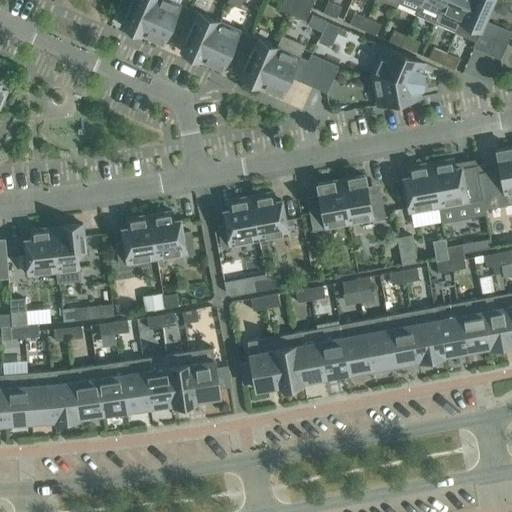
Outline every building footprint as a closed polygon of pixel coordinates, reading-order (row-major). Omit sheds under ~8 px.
[(130,6),(121,26),(142,35),(157,0),(120,0),(120,2),(130,6)] [(163,44),(171,24),(180,28),(189,9),(168,0),(157,0),(142,35),(163,44)] [(287,0),(282,0),(279,9),(292,15),(297,4),(287,0)] [(298,0),(297,4),(310,10),(314,0),(298,0)] [(399,0),(399,2),(418,10),(422,0),(399,0)] [(422,0),(418,10),(416,14),(435,23),(440,12),(441,12),(445,0),(422,0)] [(456,32),(461,21),(460,21),(469,0),(445,0),(441,12),(440,12),(435,23),(456,32)] [(461,21),(456,32),(476,41),(485,21),(493,0),(469,0),(460,21),(461,21)] [(511,1),(507,0),(495,0),(492,9),(505,15),(511,1)] [(336,18),(341,7),(328,1),(323,12),(336,18)] [(292,15),(305,21),(310,10),(297,4),(292,15)] [(189,32),(181,52),(201,61),(218,22),(189,9),(180,28),(189,32)] [(354,13),(349,24),(362,29),(367,18),(354,13)] [(375,35),(380,24),(367,18),(362,29),(375,35)] [(476,41),(474,46),(487,52),(498,27),(485,21),(476,41)] [(222,70),(231,50),(240,54),(248,35),(218,22),(201,61),(222,70)] [(500,58),(511,32),(498,27),(487,52),(500,58)] [(393,30),(389,41),(402,47),(407,35),(393,30)] [(249,58),(240,78),(261,87),(278,47),(277,47),(248,35),(240,54),(249,58)] [(415,52),(420,41),(407,35),(402,47),(415,52)] [(308,61),(299,57),(303,46),(282,36),(277,47),(278,47),(261,87),(281,96),(290,76),(300,80),(308,61)] [(384,45),(371,74),(423,80),(424,72),(422,71),(425,64),(384,45)] [(433,47),(428,58),(441,64),(446,53),(433,47)] [(455,70),(459,58),(446,53),(441,64),(455,70)] [(311,55),(308,61),(300,80),(313,86),(324,60),(311,55)] [(326,92),(337,66),(324,60),(313,86),(326,92)] [(371,74),(377,105),(421,97),(420,88),(422,88),(423,80),(371,74)] [(488,171),(478,172),(483,199),(485,208),(494,207),(511,203),(511,147),(497,150),(500,168),(488,171)] [(438,163),(431,165),(439,207),(483,199),(478,172),(477,165),(454,169),(452,158),(438,161),(438,163)] [(403,178),(409,212),(439,207),(431,165),(423,166),(423,164),(408,166),(410,177),(403,178)] [(364,175),(348,178),(349,180),(341,181),(349,223),(384,217),(380,191),(367,193),(364,175)] [(308,204),(313,230),(349,223),(341,181),(333,183),(333,180),(317,183),(321,202),(308,204)] [(273,192),(258,194),(259,197),(251,198),(259,240),(288,235),(282,201),(275,202),(273,192)] [(259,240),(251,198),(243,199),(243,197),(228,200),(230,210),(223,212),(226,224),(218,226),(222,247),(229,246),(232,260),(260,255),(257,240),(259,240)] [(172,211),(157,213),(157,215),(150,217),(157,259),(194,253),(190,231),(183,233),(181,220),(173,221),(172,211)] [(116,243),(119,265),(157,259),(150,217),(142,218),(142,215),(127,218),(129,228),(122,230),(124,242),(116,243)] [(57,272),(58,282),(80,280),(77,252),(86,251),(83,224),(61,226),(61,229),(53,229),(58,272),(57,272)] [(25,241),(28,275),(57,272),(58,272),(53,229),(46,230),(45,228),(31,229),(32,240),(25,241)] [(398,238),(402,264),(417,261),(412,235),(398,238)] [(318,238),(306,240),(308,254),(320,253),(318,238)] [(490,239),(448,246),(450,258),(464,256),(463,253),(492,247),(490,239)] [(434,249),(436,261),(450,258),(448,246),(434,249)] [(511,262),(511,253),(511,250),(498,253),(500,265),(511,262)] [(484,255),(486,267),(500,265),(498,253),(484,255)] [(26,255),(18,256),(19,270),(27,269),(26,255)] [(464,256),(450,258),(452,270),(466,268),(464,256)] [(436,261),(438,273),(452,270),(450,258),(436,261)] [(419,279),(417,267),(403,270),(405,282),(419,279)] [(389,273),(392,285),(405,282),(403,270),(389,273)] [(282,287),(280,274),(266,277),(268,289),(282,287)] [(372,288),(370,276),(356,279),(358,291),(372,288)] [(252,279),(254,291),(268,289),(266,277),(252,279)] [(342,281),(345,293),(358,291),(356,279),(342,281)] [(325,297),(323,285),(309,288),(311,300),(325,297)] [(295,290),(297,302),(311,300),(309,288),(295,290)] [(178,305),(177,293),(162,296),(164,308),(178,305)] [(280,305),(278,293),(264,296),(266,308),(280,305)] [(490,347),(490,348),(511,343),(511,331),(505,293),(481,297),(490,346),(490,347)] [(163,308),(161,295),(143,298),(145,311),(163,308)] [(250,298),(252,310),(266,308),(264,296),(250,298)] [(490,346),(481,297),(458,302),(467,351),(490,347),(490,346)] [(24,298),(10,299),(12,326),(24,325),(26,325),(24,298)] [(467,351),(458,302),(434,306),(443,355),(444,355),(467,351)] [(419,360),(419,361),(444,356),(444,355),(443,355),(434,306),(411,311),(420,360),(419,360)] [(62,309),(63,321),(77,320),(76,307),(62,309)] [(182,311),(184,323),(198,321),(196,309),(182,311)] [(420,360),(411,311),(387,315),(396,364),(419,360),(420,360)] [(176,324),(174,312),(161,315),(162,327),(176,324)] [(147,317),(149,329),(162,327),(161,315),(147,317)] [(396,364),(387,315),(363,319),(372,368),(396,364)] [(372,368),(363,319),(340,324),(349,373),(372,368)] [(129,332),(127,320),(113,321),(115,334),(129,332)] [(99,323),(101,335),(115,334),(113,321),(99,323)] [(38,324),(26,325),(24,325),(25,337),(39,336),(38,324)] [(349,373),(340,324),(316,328),(325,377),(349,373)] [(12,326),(10,326),(11,338),(25,337),(24,325),(12,326)] [(83,338),(81,325),(67,327),(69,339),(83,338)] [(53,328),(55,341),(69,339),(67,327),(53,328)] [(325,377),(316,328),(293,333),(302,382),(302,381),(325,377)] [(280,386),(280,387),(303,383),(302,381),(302,382),(293,333),(271,336),(280,386)] [(239,364),(243,383),(254,381),(256,390),(280,386),(271,336),(247,341),(251,362),(239,364)] [(195,400),(196,400),(220,396),(218,388),(230,386),(227,366),(216,368),(212,347),(188,351),(195,400)] [(173,403),(173,405),(196,402),(196,400),(195,400),(188,351),(166,354),(174,403),(173,403)] [(174,403),(166,354),(143,357),(150,407),(173,403),(174,403)] [(150,407),(143,357),(119,361),(126,410),(150,407)] [(126,410),(119,361),(95,364),(103,414),(126,410)] [(103,414),(95,364),(71,368),(79,417),(80,417),(103,414)] [(54,420),(54,421),(80,418),(80,417),(79,417),(71,368),(51,370),(55,420),(54,420)] [(55,420),(51,370),(27,372),(31,422),(54,420),(55,420)] [(31,422),(27,372),(3,373),(7,424),(31,422)]
